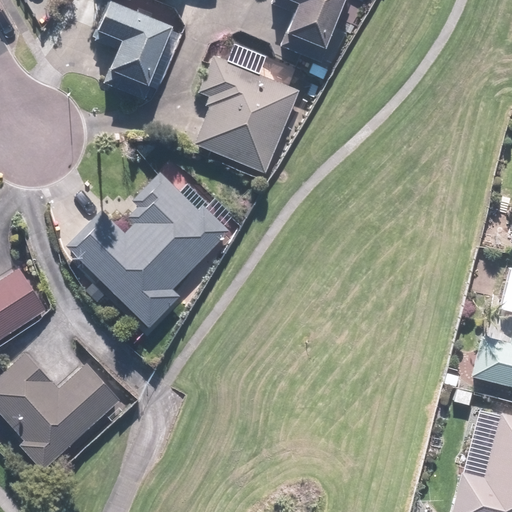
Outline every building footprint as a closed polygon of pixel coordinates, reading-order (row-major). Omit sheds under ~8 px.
[(175,27),(118,0),(109,0),(97,27),(122,39),(103,79),(141,97),(175,27)] [(269,0),(294,10),(279,45),(320,62),(346,0),(269,0)] [(302,92),(214,54),(198,93),(212,99),(194,142),(268,174),(302,92)] [(224,234),(162,176),(151,187),(148,184),(134,200),(139,204),(130,213),(135,218),(124,229),(102,208),(66,246),(149,325),(179,294),(173,288),(224,234)] [(0,277),(0,339),(45,309),(16,267),(0,277)] [(511,330),(483,323),(470,372),(511,383),(511,330)] [(44,469),(119,398),(86,363),(61,386),(27,350),(0,374),(0,412),(24,438),(19,443),(44,469)] [(463,473),(452,511),(511,511),(511,414),(504,412),(485,479),(463,473)]
